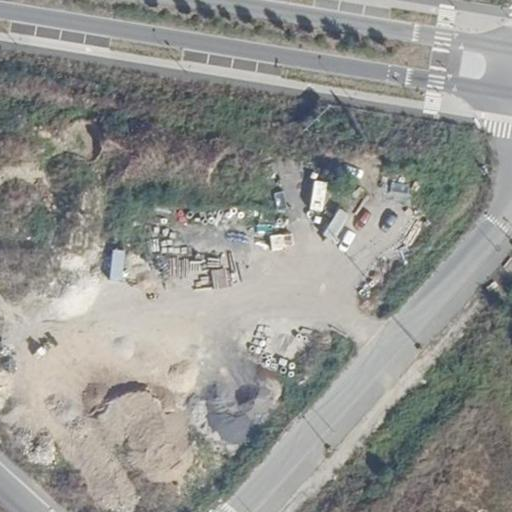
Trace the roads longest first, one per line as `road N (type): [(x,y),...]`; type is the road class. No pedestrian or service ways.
road 1 (secondary): [(0,9),(511,93)]
road 2 (residential): [(511,204),(236,511)]
road 3 (secondary): [(511,50),(201,0)]
